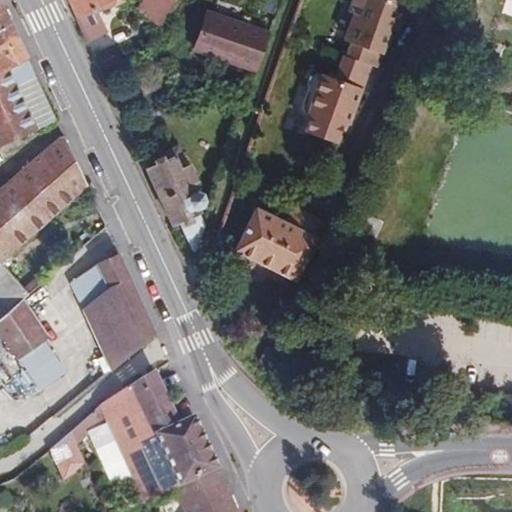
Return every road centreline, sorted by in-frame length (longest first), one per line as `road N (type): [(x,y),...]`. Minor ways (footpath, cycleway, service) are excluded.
road 1 (secondary): [(40,0),(195,339)]
road 2 (residential): [(0,466),(150,357),(195,339)]
road 3 (secondary): [(209,367),(224,415),(261,478)]
